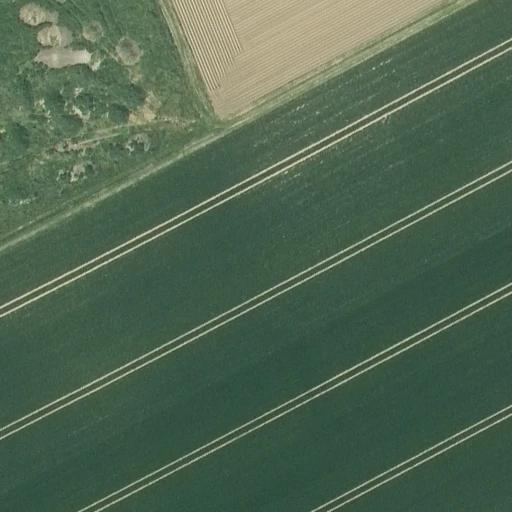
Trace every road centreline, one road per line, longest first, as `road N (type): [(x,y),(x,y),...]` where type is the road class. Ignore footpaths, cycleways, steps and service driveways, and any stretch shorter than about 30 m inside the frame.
road 1 (track): [(158,0),(213,132),(0,245)]
road 2 (track): [(464,0),(213,132)]
